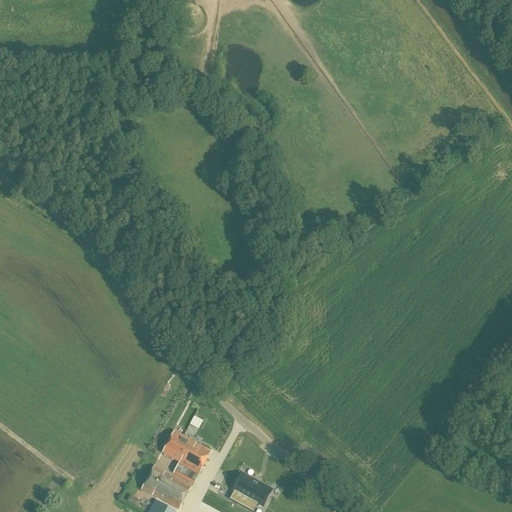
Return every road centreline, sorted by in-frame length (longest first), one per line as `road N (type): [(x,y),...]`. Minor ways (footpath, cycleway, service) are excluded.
road 1 (unclassified): [(342,511),(173,368),(80,240),(0,190)]
road 2 (track): [(134,0),(118,109),(118,176),(136,317)]
